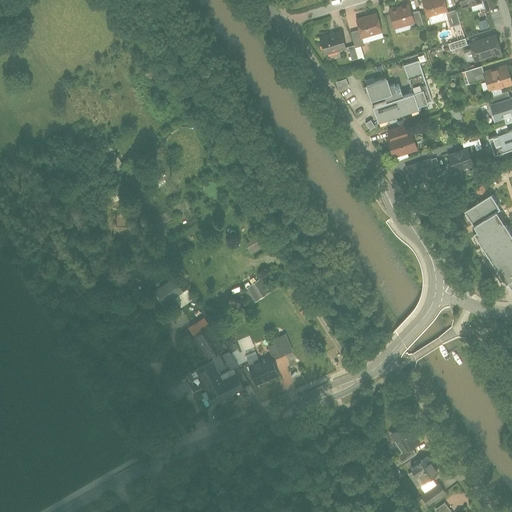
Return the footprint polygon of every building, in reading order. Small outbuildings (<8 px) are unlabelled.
[(423,0),(428,15),(450,8),(447,0),(423,0)] [(389,7),(395,25),(416,19),(411,1),(396,5),(393,4),(391,5),(389,7)] [(380,9),(356,16),(362,35),(385,28),(380,9)] [(488,19),(479,21),(481,29),(490,27),(488,19)] [(322,33),(328,53),(348,47),(342,27),(322,33)] [(471,40),(477,60),(504,53),(498,33),(471,40)] [(466,37),(450,44),(452,50),(469,44),(466,37)] [(473,51),(466,53),(469,61),(476,59),(473,51)] [(367,83),(372,99),(386,95),(387,99),(374,103),(379,120),(421,107),(420,104),(430,101),(424,83),(429,81),(421,55),(403,61),(412,87),(414,86),(415,89),(405,93),(404,89),(394,93),(389,76),(367,83)] [(484,68),(490,90),(511,83),(511,75),(508,62),(484,68)] [(347,78),(338,82),(341,91),(350,87),(347,78)] [(511,96),(489,104),(494,121),(511,115),(511,96)] [(412,129),(408,130),(406,124),(389,129),(391,136),(390,136),(396,157),(419,150),(412,129)] [(494,156),(511,149),(511,130),(488,138),(494,156)] [(467,148),(448,155),(453,170),(472,163),(467,148)] [(412,184),(436,176),(430,159),(406,167),(412,184)] [(501,206),(493,192),(466,208),(474,223),(476,222),(479,228),(475,230),(511,287),(511,229),(498,208),(501,206)] [(252,252),(266,245),(264,239),(249,246),(252,252)] [(182,307),(195,299),(191,292),(186,295),(175,278),(156,290),(165,305),(176,298),(182,307)] [(261,280),(244,288),(251,303),(268,295),(261,280)] [(206,316),(188,328),(209,359),(227,347),(206,316)] [(251,365),(258,383),(280,374),(274,359),(293,351),(287,334),(267,341),(273,357),(251,365)] [(197,372),(216,406),(223,402),(237,395),(246,390),(237,372),(223,379),(214,363),(197,372)] [(188,380),(179,385),(177,380),(165,386),(171,399),(193,389),(188,380)] [(407,424),(390,435),(403,456),(420,446),(407,424)] [(430,457),(410,468),(422,487),(441,475),(430,457)] [(424,495),(432,504),(448,490),(440,481),(424,495)]
